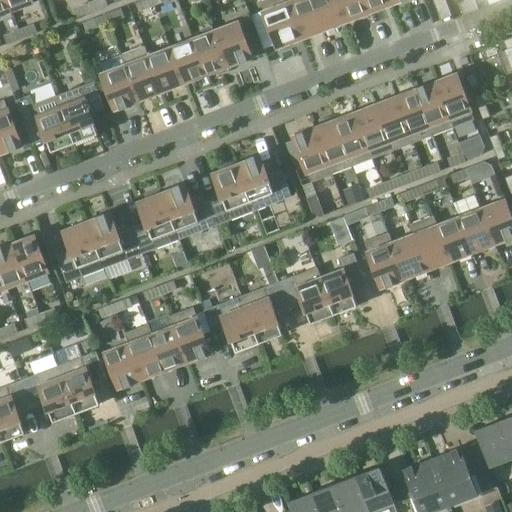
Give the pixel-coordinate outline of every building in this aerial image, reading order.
[(0,0),(0,15),(12,11),(7,0),(0,0)] [(31,0),(7,0),(12,11),(33,3),(31,0)] [(101,0),(97,0),(90,3),(93,11),(104,7),(101,0)] [(142,0),(140,1),(143,10),(154,5),(152,0),(142,0)] [(301,39),(286,0),(264,0),(260,1),(278,48),(301,39)] [(310,0),(286,0),(301,39),(323,31),(310,0)] [(336,0),(310,0),(323,31),(345,23),(336,0)] [(336,0),(345,23),(367,14),(362,0),(336,0)] [(387,0),(362,0),(367,14),(390,6),(387,0)] [(433,0),(441,20),(452,16),(446,0),(433,0)] [(90,3),(78,7),(82,16),(93,11),(90,3)] [(106,14),(109,22),(121,18),(118,10),(106,14)] [(98,27),(109,22),(106,14),(95,18),(98,27)] [(227,60),(229,67),(253,58),(238,20),(215,29),(218,37),(227,60)] [(31,25),(19,30),(23,38),(34,34),(31,25)] [(207,76),(229,67),(227,60),(218,37),(215,29),(193,38),(195,45),(205,71),(207,76)] [(11,43),(23,38),(19,30),(8,34),(11,43)] [(506,75),(511,72),(511,36),(503,40),(507,49),(498,53),(506,75)] [(193,38),(170,46),(173,53),(182,77),(185,84),(207,76),(205,71),(195,45),(193,38)] [(129,72),(140,101),(162,93),(159,84),(150,62),(148,55),(144,46),(122,55),(125,64),(129,72)] [(173,53),(170,46),(148,55),(150,62),(159,84),(162,93),(185,84),(182,77),(173,53)] [(116,110),(140,101),(129,72),(125,64),(122,55),(99,63),(116,110)] [(91,71),(81,74),(85,85),(95,81),(91,71)] [(474,119),(457,73),(435,81),(437,88),(453,128),(474,119)] [(474,73),(466,76),(471,88),(479,85),(474,73)] [(85,85),(57,96),(75,143),(99,134),(94,121),(96,120),(93,113),(105,108),(95,81),(85,85)] [(437,88),(435,81),(415,89),(417,96),(427,120),(432,135),(453,128),(437,88)] [(417,96),(415,89),(395,97),(397,103),(407,128),(412,143),(432,135),(427,120),(417,96)] [(75,143),(57,96),(35,104),(31,94),(16,100),(30,137),(42,132),(45,140),(47,139),(52,152),(75,143)] [(474,97),(479,109),(487,106),(482,94),(474,97)] [(397,103),(395,97),(374,104),(377,111),(387,137),(392,151),(412,143),(407,128),(397,103)] [(4,99),(0,101),(0,154),(22,146),(4,99)] [(377,111),(374,104),(354,112),(357,119),(366,143),(372,159),(392,151),(387,137),(377,111)] [(487,106),(479,109),(483,119),(491,116),(487,106)] [(354,112),(334,120),(336,126),(346,151),(352,166),(372,159),(366,143),(357,119),(354,112)] [(334,120),(314,127),(316,133),(325,158),(332,174),(352,166),(346,151),(336,126),(334,120)] [(316,133),(314,127),(294,135),(311,182),(332,174),(325,158),(316,133)] [(490,137),(494,149),(502,146),(497,134),(490,137)] [(463,152),(462,153),(465,161),(481,155),(485,147),(482,139),(461,147),(463,152)] [(296,168),(305,165),(295,140),(286,143),(296,168)] [(502,146),(494,149),(498,160),(506,157),(502,146)] [(448,158),(451,167),(465,161),(462,153),(448,158)] [(236,164),(254,211),(292,196),(282,170),(270,174),(267,167),(265,167),(260,155),(236,164)] [(422,168),(425,177),(442,171),(442,170),(438,161),(422,168)] [(485,161),(466,168),(470,178),(493,168),(492,165),(490,164),(485,161)] [(216,225),(254,211),(236,164),(213,172),(218,185),(216,186),(219,194),(206,199),(216,225)] [(422,168),(403,175),(406,184),(425,177),(422,168)] [(455,184),(470,178),(466,168),(451,174),(455,183),(455,184)] [(403,175),(381,183),(385,192),(406,184),(403,175)] [(440,188),(437,180),(422,186),(425,194),(440,188)] [(179,239),(216,225),(206,199),(195,203),(192,196),(190,196),(185,183),(161,192),(179,239)] [(385,192),(381,183),(367,189),(370,198),(385,192)] [(343,190),(349,206),(365,199),(359,184),(343,190)] [(425,194),(422,186),(406,191),(410,200),(425,194)] [(141,253),(179,239),(161,192),(138,201),(143,214),(141,215),(144,222),(131,227),(141,253)] [(307,198),(313,213),(322,209),(317,194),(307,198)] [(395,206),(392,197),(377,203),(380,211),(395,206)] [(494,241),(496,245),(511,238),(511,217),(504,198),(481,207),(488,226),(494,241)] [(380,211),(377,203),(362,208),(365,217),(380,211)] [(473,253),(496,245),(494,241),(488,226),(481,207),(459,216),(467,237),(472,249),(473,253)] [(131,227),(120,232),(117,224),(115,225),(110,212),(86,221),(104,267),(141,253),(131,227)] [(410,224),(413,233),(414,233),(423,256),(427,267),(428,270),(451,262),(449,258),(445,247),(436,224),(437,224),(434,215),(410,224)] [(467,237),(459,216),(437,224),(436,224),(445,247),(449,258),(451,262),(473,253),(472,249),(467,237)] [(67,281),(104,267),(86,221),(64,230),(68,242),(67,243),(69,251),(57,256),(67,281)] [(391,241),(392,241),(389,232),(365,241),(383,288),(406,279),(400,264),(391,241)] [(413,233),(392,241),(391,241),(400,264),(406,279),(428,270),(427,267),(423,256),(414,233),(413,233)] [(13,242),(28,280),(49,272),(34,234),(13,242)] [(13,242),(0,247),(0,268),(8,288),(28,280),(13,242)] [(322,282),(334,314),(358,305),(353,293),(355,292),(352,284),(364,279),(354,253),(339,259),(342,268),(321,276),(320,277),(322,282)] [(311,323),(334,314),(322,282),(320,277),(321,276),(317,267),(279,281),(285,297),(289,308),(302,303),(305,311),(306,310),(311,323)] [(174,280),(159,286),(162,295),(177,289),(174,280)] [(277,313),(289,308),(285,297),(279,281),(242,296),(249,314),(260,343),(283,334),(278,321),(280,320),(277,313)] [(26,289),(28,300),(53,295),(51,284),(26,289)] [(147,300),(162,295),(159,286),(144,292),(147,300)] [(249,314),(242,296),(204,310),(214,336),(227,332),(230,340),(232,339),(237,352),(260,343),(249,314)] [(132,306),(129,297),(114,303),(117,312),(132,306)] [(102,317),(117,312),(114,303),(99,309),(102,317)] [(38,307),(26,312),(28,319),(41,314),(38,307)] [(181,343),(188,362),(211,353),(194,307),(169,316),(173,325),(174,324),(181,343)] [(41,314),(44,322),(59,317),(55,308),(41,314)] [(25,320),(29,328),(44,322),(41,314),(28,319),(25,320)] [(74,327),(78,338),(89,334),(84,323),(74,327)] [(0,329),(3,338),(18,332),(15,324),(0,329)] [(125,333),(128,342),(129,342),(137,364),(143,379),(166,371),(164,365),(160,355),(151,333),(152,333),(149,324),(125,333)] [(166,371),(188,362),(181,343),(174,324),(173,325),(152,333),(151,333),(160,355),(164,365),(166,371)] [(129,342),(128,342),(106,350),(120,388),(143,379),(137,364),(129,342)] [(97,351),(59,366),(77,413),(100,404),(95,391),(97,390),(94,382),(107,378),(97,351)] [(54,422),(77,413),(59,366),(22,380),(32,406),(44,402),(47,410),(49,409),(54,422)] [(20,411),(32,406),(22,380),(0,388),(0,435),(2,441),(26,432),(21,420),(23,419),(20,411)] [(511,415),(499,420),(511,455),(511,415)] [(475,429),(490,467),(511,458),(511,455),(499,420),(475,429)] [(461,448),(432,459),(450,505),(479,494),(461,448)] [(419,511),(432,511),(450,505),(432,459),(404,470),(419,511)] [(398,511),(381,466),(357,474),(371,511),(398,511)] [(371,511),(357,474),(335,483),(345,511),(371,511)] [(345,511),(335,483),(312,492),(320,511),(345,511)] [(395,500),(404,497),(399,483),(390,487),(395,500)] [(320,511),(312,492),(289,501),(293,511),(320,511)] [(487,511),(502,511),(499,501),(485,506),(487,511)]
